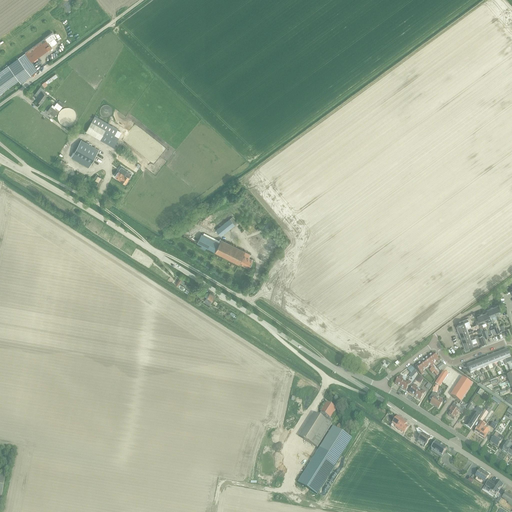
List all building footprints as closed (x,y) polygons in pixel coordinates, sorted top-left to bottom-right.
[(52,33),(45,38),(48,41),(55,36),(52,33)] [(51,47),(45,38),(25,53),(31,62),(51,47)] [(0,94),(19,80),(21,83),(37,71),(25,53),(2,70),(5,73),(0,76),(0,94)] [(37,97),(35,99),(41,103),(47,95),(44,93),(45,91),(40,87),(34,95),(37,97)] [(51,107),(47,111),(49,113),(54,117),(58,112),(55,110),(53,108),(51,107)] [(95,116),(86,132),(113,147),(118,138),(114,136),(118,129),(95,116)] [(98,150),(81,140),(71,157),(88,167),(98,150)] [(129,177),(131,174),(126,171),(124,174),(124,175),(118,171),(115,177),(120,180),(125,184),(129,178),(129,177)] [(235,225),(234,223),(236,222),(232,217),(216,230),(220,235),(222,236),(235,225)] [(265,231),(270,225),(266,221),(261,227),(265,231)] [(249,268),(253,260),(244,255),(245,251),(221,239),(220,243),(202,234),(197,243),(202,245),(201,248),(205,250),(206,248),(239,264),(239,263),(249,268)] [(208,304),(209,305),(215,296),(210,293),(207,298),(202,295),(201,294),(199,296),(209,303),(208,304)] [(496,315),(497,319),(500,318),(498,314),(502,312),(499,305),(495,306),(495,305),(493,306),(493,307),(496,315)] [(491,319),(492,322),(494,321),(492,316),(496,315),(493,307),(490,308),(489,307),(487,308),(488,312),(488,311),(491,319)] [(486,321),(485,322),(487,326),(489,325),(487,321),(491,319),(488,311),(488,312),(485,313),(485,312),(482,312),(483,314),(486,321)] [(482,323),(485,322),(486,321),(483,314),(479,315),(479,314),(477,315),(480,323),(480,324),(481,328),(483,327),(482,323)] [(458,332),(459,332),(459,331),(467,328),(467,329),(471,327),(470,325),(468,321),(469,321),(468,318),(465,319),(461,321),(462,323),(457,325),(458,329),(457,330),(458,332)] [(460,337),(461,337),(469,334),(473,333),(472,331),(468,332),(467,329),(467,328),(459,331),(459,332),(460,335),(459,335),(460,337)] [(462,343),(463,343),(463,342),(471,339),(471,340),(475,338),(475,336),(470,338),(469,334),(461,337),(462,340),(461,341),(462,343)] [(473,343),(471,340),(471,339),(463,342),(463,343),(465,346),(464,346),(464,348),(468,347),(473,345),(473,346),(478,344),(477,342),(473,343)] [(505,360),(506,360),(509,358),(511,362),(511,361),(511,359),(511,357),(508,350),(502,352),(505,360)] [(499,362),(500,362),(503,361),(505,365),(507,364),(506,360),(505,360),(502,352),(496,355),(499,362)] [(429,356),(434,363),(436,361),(438,363),(440,361),(434,353),(429,356)] [(493,364),(494,364),(498,363),(499,367),(501,366),(500,362),(499,362),(496,355),(490,357),(493,364)] [(425,360),(429,366),(434,363),(429,356),(425,360)] [(487,367),(488,366),(492,365),(493,369),(496,368),(494,364),(493,364),(490,357),(485,359),(487,367)] [(482,369),(486,367),(488,371),(490,371),(488,366),(487,367),(485,359),(479,361),(482,369)] [(420,363),(425,370),(429,366),(425,360),(420,363)] [(476,371),(480,370),(482,374),(484,373),(482,369),(479,361),(473,364),(476,371)] [(423,371),(425,370),(420,363),(415,367),(421,375),(424,373),(423,371)] [(478,375),(476,371),(473,364),(467,366),(470,374),(474,372),(476,376),(478,375)] [(448,374),(443,371),(435,383),(440,387),(448,374)] [(394,384),(400,387),(404,381),(402,379),(403,377),(400,375),(398,378),(394,384)] [(450,395),(456,399),(461,402),(472,385),(462,378),(450,395)] [(492,385),(497,383),(496,380),(490,382),(491,385),(486,387),(489,389),(493,388),(492,385)] [(404,381),(400,387),(406,391),(411,383),(408,381),(407,383),(404,381)] [(409,393),(414,397),(419,390),(416,388),(417,387),(414,385),(409,393)] [(419,390),(414,397),(420,400),(425,392),(423,390),(421,392),(419,390)] [(442,402),(437,399),(438,397),(433,393),(429,398),(432,400),(430,403),(438,409),(442,402)] [(493,397),(491,400),(499,405),(501,402),(493,397)] [(330,419),(336,409),(327,403),(319,416),(314,413),(299,436),(317,448),(332,424),(330,423),(332,420),(330,419)] [(454,419),(459,412),(462,414),(465,408),(461,406),(459,408),(453,404),(449,411),(450,412),(448,415),(454,419)] [(485,410),(479,419),(481,421),(482,422),(488,413),(485,410)] [(470,429),(479,416),(473,412),(469,418),(468,417),(463,424),(465,425),(465,426),(470,429)] [(405,425),(406,423),(407,423),(401,419),(402,418),(397,416),(392,424),(396,426),(395,427),(404,433),(408,427),(405,425)] [(491,427),(494,429),(499,422),(496,420),(495,423),(493,422),(490,426),(491,427)] [(481,422),(474,432),(479,435),(484,428),(486,425),(487,423),(484,421),(482,424),(481,422)] [(484,428),(479,435),(484,438),(489,431),(486,429),(488,426),(486,425),(485,426),(484,428)] [(320,448),(298,483),(317,495),(339,460),(352,439),(333,427),(320,448)] [(426,445),(430,439),(429,438),(430,437),(428,436),(427,437),(422,433),(418,440),(426,445)] [(494,436),(490,442),(498,447),(499,444),(502,439),(498,436),(499,435),(496,433),(494,436)] [(431,449),(442,456),(447,449),(436,442),(431,449)] [(502,450),(507,453),(511,445),(507,442),(507,443),(506,443),(502,450)] [(485,482),(489,476),(480,470),(475,476),(485,482)] [(487,487),(484,490),(489,493),(490,491),(497,495),(499,492),(501,489),(503,485),(496,481),(495,484),(490,481),(486,486),(487,487)] [(508,503),(511,506),(511,497),(506,493),(502,498),(509,502),(508,503)]
